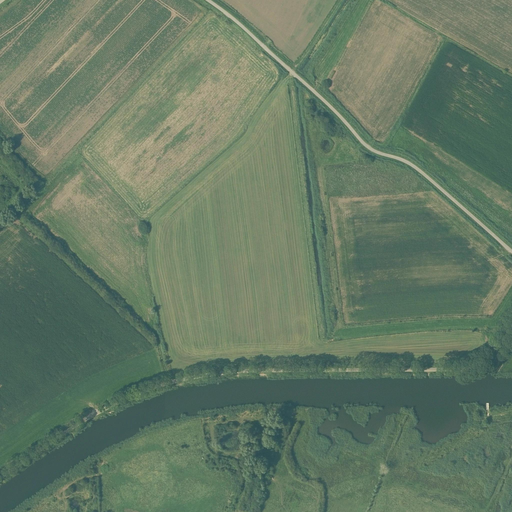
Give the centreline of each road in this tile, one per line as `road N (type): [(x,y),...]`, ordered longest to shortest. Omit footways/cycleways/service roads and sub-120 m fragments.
road 1 (unclassified): [(0,479),(84,420),(172,382),(243,371),(460,369),(486,360)]
road 2 (unclassified): [(511,250),(419,171),(366,147),(319,95),(207,0)]
